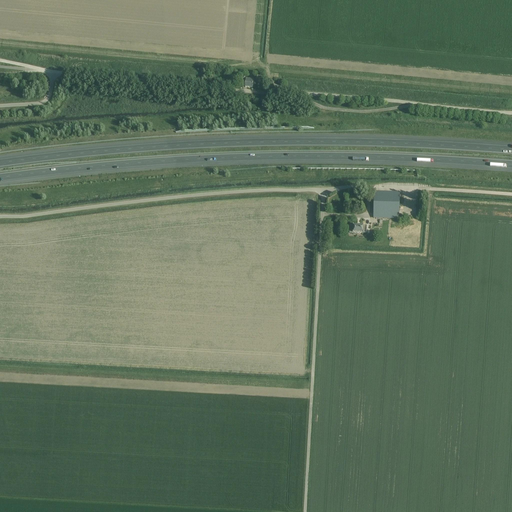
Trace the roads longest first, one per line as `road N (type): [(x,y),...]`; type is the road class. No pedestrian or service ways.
road 1 (motorway): [(0,179),(273,157),(511,165)]
road 2 (motorway): [(511,150),(215,143),(0,163)]
